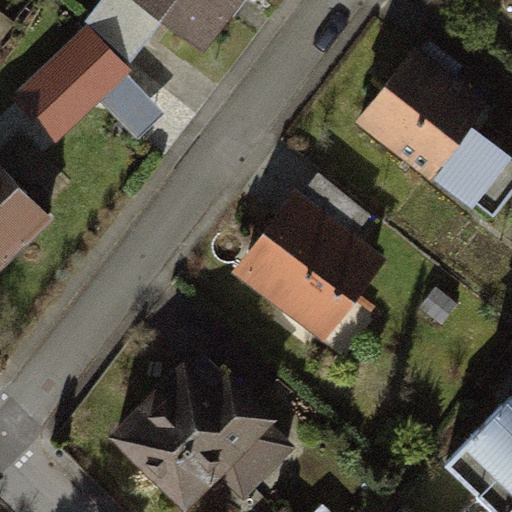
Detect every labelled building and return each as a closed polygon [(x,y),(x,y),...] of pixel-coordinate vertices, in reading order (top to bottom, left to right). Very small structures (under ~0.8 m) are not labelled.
[(137,0),(205,51),(244,0),(137,0)] [(108,51),(49,97),(75,130),(134,83),(108,51)] [(434,58),(375,135),(437,182),(496,106),(434,58)] [(511,98),(489,128),(511,145),(511,98)] [(0,295),(68,228),(0,160),(0,295)] [(310,208),(256,280),(336,339),(390,266),(310,208)] [(186,357),(112,432),(193,511),(242,511),(293,461),(186,357)] [(511,511),(511,407),(453,471),(496,511),(511,511)]
